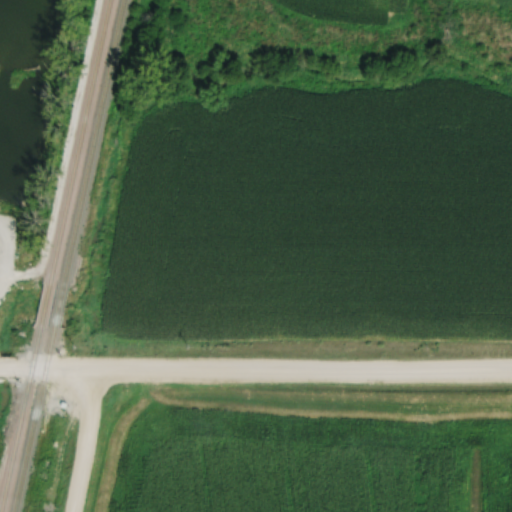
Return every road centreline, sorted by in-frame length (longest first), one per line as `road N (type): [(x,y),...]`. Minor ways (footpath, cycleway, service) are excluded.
road 1 (tertiary): [(511,373),(0,373)]
road 2 (residential): [(68,511),(95,373)]
